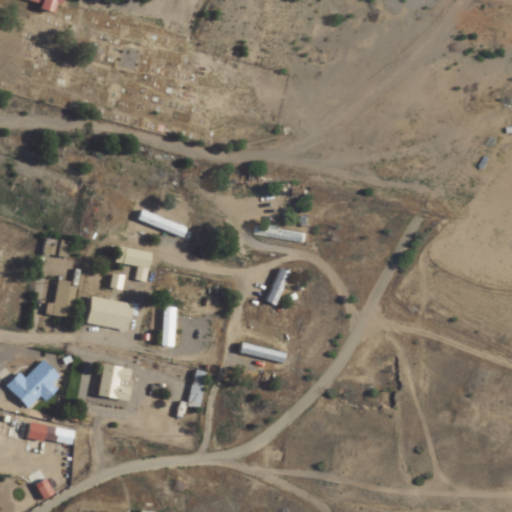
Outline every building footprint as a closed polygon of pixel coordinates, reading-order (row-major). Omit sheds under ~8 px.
[(12,0),(54,13),(57,0),(12,0)] [(133,223),(180,238),(184,227),(136,212),(133,223)] [(303,244),(304,234),(256,227),(254,237),(303,244)] [(63,258),(65,241),(42,238),(40,255),(63,258)] [(149,253),(113,247),(111,263),(146,269),(149,253)] [(272,307),(287,274),(277,270),(262,303),(272,307)] [(120,277),(108,274),(106,288),(118,290),(120,277)] [(49,318),(69,320),(73,285),(53,282),(49,318)] [(124,331),(128,305),(86,298),(82,324),(124,331)] [(171,308),(160,307),(158,347),(171,347),(171,308)] [(235,355),(281,365),(283,355),(238,345),(235,355)] [(56,378),(39,361),(21,380),(15,374),(2,388),(25,410),(36,398),(41,403),(54,390),(49,386),(56,378)] [(95,399),(125,400),(126,368),(96,367),(95,399)] [(200,409),(200,373),(188,373),(188,409),(200,409)] [(71,431),(26,424),(23,439),(68,447),(71,431)]
